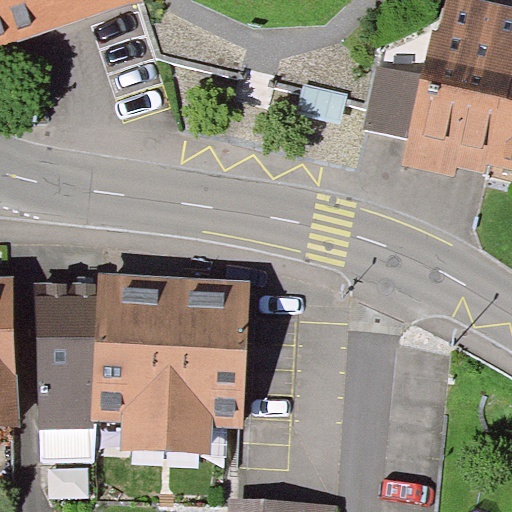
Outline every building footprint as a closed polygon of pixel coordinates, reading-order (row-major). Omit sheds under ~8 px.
[(0,0),(0,48),(133,3),(132,0),(0,0)] [(453,160),(485,167),(509,60),(511,60),(511,18),(445,2),(436,39),(427,38),(417,84),(373,75),(361,135),(406,145),(405,150),(453,161),(453,160)] [(511,60),(509,60),(485,167),(485,168),(511,174),(511,60)] [(88,415),(91,415),(97,295),(32,296),(37,465),(86,463),(88,415)] [(243,302),(97,295),(91,415),(92,415),(92,421),(127,423),(127,433),(199,437),(200,427),(237,428),(243,302)] [(0,296),(0,428),(11,429),(8,296),(0,296)]
